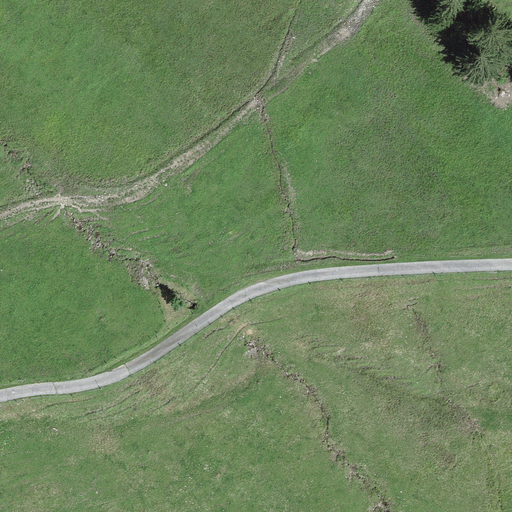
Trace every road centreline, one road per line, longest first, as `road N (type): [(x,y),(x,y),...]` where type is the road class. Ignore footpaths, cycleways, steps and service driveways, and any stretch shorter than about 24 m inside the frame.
road 1 (track): [(0,394),(127,367),(274,280),(511,261)]
road 2 (track): [(0,205),(123,186),(364,0)]
